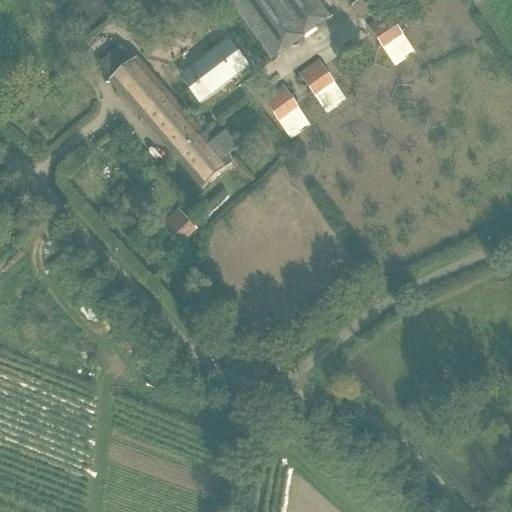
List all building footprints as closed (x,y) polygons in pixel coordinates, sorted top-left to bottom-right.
[(229,0),(272,61),(304,38),(303,36),(329,18),(315,0),(229,0)] [(381,46),(401,32),(387,13),(367,27),(381,46)] [(220,42),(183,72),(204,98),(240,67),(220,42)] [(120,46),(98,65),(110,80),(109,81),(143,121),(202,190),(232,164),(226,157),(229,155),(238,147),(225,131),(215,139),(213,142),(205,133),(203,135),(190,121),(136,58),(133,61),(120,46)] [(298,75),(312,95),(332,81),(318,61),(298,75)] [(263,99),(276,120),(296,106),(283,86),(263,99)] [(233,121),(244,137),(259,126),(248,110),(233,121)] [(0,208),(9,195),(0,188),(0,208)] [(160,227),(176,243),(177,244),(195,228),(178,210),(160,227)] [(17,238),(26,229),(17,221),(9,230),(17,238)]
